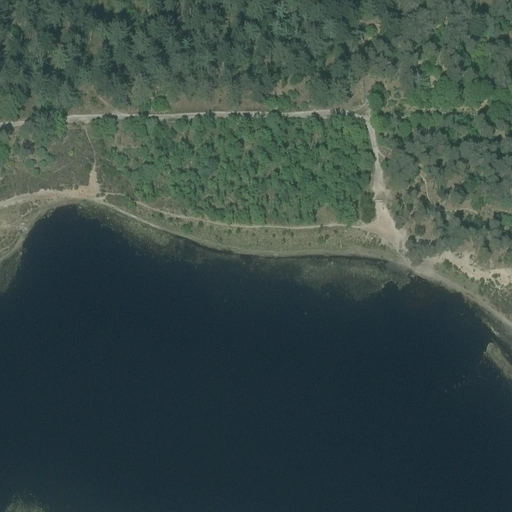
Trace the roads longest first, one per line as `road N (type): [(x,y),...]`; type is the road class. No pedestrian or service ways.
road 1 (track): [(369,113),(0,126)]
road 2 (track): [(369,113),(511,112)]
